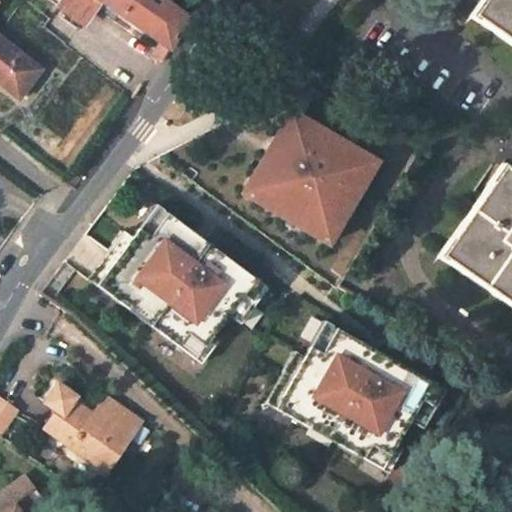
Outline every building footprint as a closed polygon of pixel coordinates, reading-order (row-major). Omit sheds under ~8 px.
[(55,0),(82,18),(94,0),(106,0),(171,46),(189,14),(168,0),(55,0)] [(511,0),(488,0),(477,16),(511,40),(511,0)] [(0,80),(20,96),(43,69),(0,34),(0,80)] [(289,110),(241,192),(328,243),(376,161),(289,110)] [(511,171),(504,166),(440,256),(511,308),(511,171)] [(154,204),(95,284),(126,308),(132,300),(154,316),(148,325),(193,358),(227,314),(239,323),(254,303),(250,300),(262,284),(154,204)] [(154,316),(132,300),(126,308),(148,325),(154,316)] [(322,321),(273,407),(307,427),(312,418),(336,432),(332,441),(380,469),(407,420),(420,428),(433,406),(429,404),(439,387),(322,321)] [(42,430),(104,472),(137,423),(137,420),(104,398),(91,415),(70,401),(72,397),(53,383),(41,403),(54,412),(42,430)] [(20,410),(0,399),(0,434),(4,437),(20,410)] [(336,432),(312,418),(307,427),(332,441),(336,432)] [(37,511),(46,505),(26,477),(0,496),(0,503),(6,511),(5,511),(37,511)]
